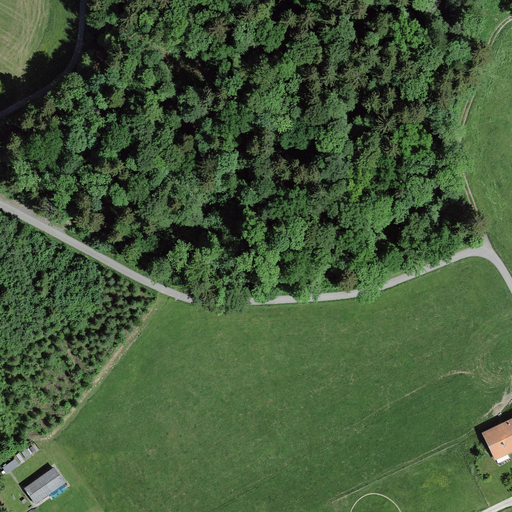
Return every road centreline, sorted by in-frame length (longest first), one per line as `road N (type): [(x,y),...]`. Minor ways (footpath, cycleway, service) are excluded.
road 1 (track): [(0,204),(172,292),(209,301),(340,296),(487,246),(511,286)]
road 2 (track): [(487,246),(463,152),(464,112),(499,28),(511,18)]
road 3 (track): [(0,116),(58,82),(74,60),(82,0)]
